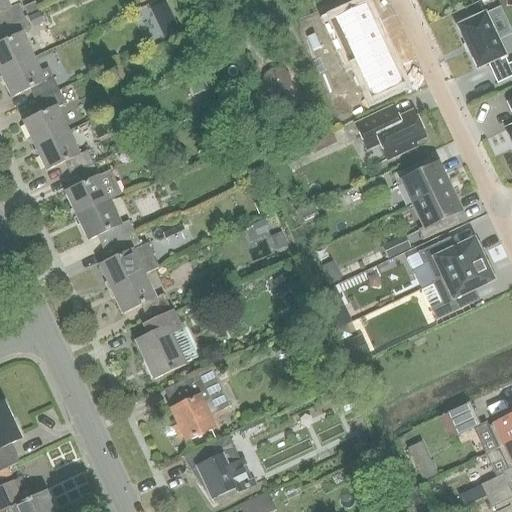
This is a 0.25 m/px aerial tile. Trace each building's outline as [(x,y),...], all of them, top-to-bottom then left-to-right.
[(0,0),(0,27),(23,16),(18,6),(9,9),(4,0),(0,0)] [(164,4),(149,11),(162,40),(178,33),(164,4)] [(364,9),(336,22),(345,41),(373,28),(364,9)] [(40,13),(28,19),(32,28),(44,23),(40,13)] [(0,73),(32,59),(22,36),(30,32),(23,16),(0,27),(0,29),(6,42),(0,45),(0,73)] [(471,17),(458,23),(460,27),(457,28),(476,70),(487,65),(497,85),(511,78),(511,63),(508,66),(484,16),(473,21),(471,17)] [(373,28),(345,41),(354,60),(382,47),(373,28)] [(313,54),(320,50),(315,40),(308,43),(313,54)] [(382,47),(354,60),(362,79),(391,65),(382,47)] [(325,61),(320,50),(313,54),(318,65),(325,61)] [(32,59),(0,73),(0,77),(11,100),(29,91),(35,103),(58,92),(48,69),(39,73),(32,59)] [(265,75),(277,99),(299,88),(287,64),(265,75)] [(391,65),(362,79),(371,98),(400,85),(391,65)] [(208,91),(200,74),(185,81),(193,97),(208,91)] [(338,89),(333,79),(326,82),(331,93),(338,89)] [(338,89),(331,93),(336,104),(344,100),(338,89)] [(22,124),(34,149),(68,134),(56,109),(64,106),(58,92),(35,103),(41,116),(22,124)] [(374,135),(386,161),(415,147),(414,144),(425,139),(413,114),(386,126),(381,115),(355,128),(361,141),(374,135)] [(331,132),(310,143),(315,154),(336,144),(331,132)] [(70,179),(94,168),(87,152),(78,156),(68,134),(34,149),(45,173),(64,164),(70,179)] [(397,187),(402,184),(412,206),(448,189),(437,166),(423,173),(419,164),(392,176),(397,187)] [(76,221),(110,205),(123,199),(110,173),(99,178),(94,168),(70,179),(75,189),(64,194),(76,221)] [(360,187),(364,195),(376,189),(373,181),(360,187)] [(423,229),(418,231),(422,241),(449,229),(445,220),(459,213),(448,189),(412,206),(423,229)] [(270,212),(265,200),(253,205),(258,217),(270,212)] [(103,252),(135,236),(128,223),(120,226),(110,205),(76,221),(87,243),(96,238),(103,252)] [(314,207),(300,214),(305,225),(319,219),(314,207)] [(178,216),(158,225),(165,240),(184,231),(178,216)] [(252,225),(256,237),(268,232),(263,221),(252,225)] [(110,292),(144,276),(158,270),(147,246),(140,249),(135,236),(103,252),(108,263),(98,267),(110,292)] [(404,236),(381,246),(388,260),(410,249),(404,236)] [(422,266),(411,271),(421,290),(432,285),(432,286),(436,284),(482,262),(481,258),(484,257),(478,244),(475,245),(472,241),(444,255),(439,244),(417,254),(422,266)] [(432,286),(421,291),(430,310),(436,322),(468,307),(463,296),(492,282),(490,278),(493,276),(487,263),(484,265),(482,262),(436,284),(432,286)] [(332,266),(320,272),(327,286),(339,281),(332,266)] [(279,293),(293,283),(285,273),(272,282),(279,293)] [(155,299),(144,276),(110,292),(121,317),(140,308),(146,320),(169,309),(163,296),(155,299)] [(197,301),(204,315),(227,303),(221,289),(197,301)] [(336,291),(319,299),(327,315),(343,307),(337,294),(336,291)] [(172,313),(142,327),(147,338),(134,344),(152,382),(185,366),(171,336),(181,332),(172,313)] [(358,337),(335,349),(345,369),(370,356),(368,354),(360,336),(358,337)] [(163,391),(172,410),(169,411),(184,445),(215,430),(214,430),(219,427),(216,420),(225,416),(223,411),(230,408),(213,373),(192,383),(190,379),(163,391)] [(345,413),(358,407),(354,398),(341,404),(345,413)] [(469,403),(446,414),(457,437),(480,427),(469,403)] [(0,405),(0,472),(7,469),(17,465),(9,447),(20,441),(3,404),(0,405)] [(498,450),(511,442),(511,416),(487,428),(498,450)] [(181,459),(180,460),(190,474),(196,472),(203,487),(200,489),(212,506),(213,505),(211,501),(236,490),(237,493),(236,494),(236,495),(254,487),(243,462),(240,463),(229,438),(182,460),(181,459)] [(511,442),(498,450),(508,471),(511,469),(511,442)] [(436,475),(431,464),(417,471),(422,482),(436,475)] [(7,469),(0,472),(0,481),(0,482),(11,477),(7,469)] [(480,486),(486,498),(509,487),(503,475),(480,486)] [(21,479),(0,488),(0,511),(53,511),(45,494),(26,502),(21,492),(26,489),(21,479)] [(511,499),(511,494),(509,487),(486,498),(491,509),(511,499)] [(239,507),(241,511),(273,511),(266,495),(239,507)]
